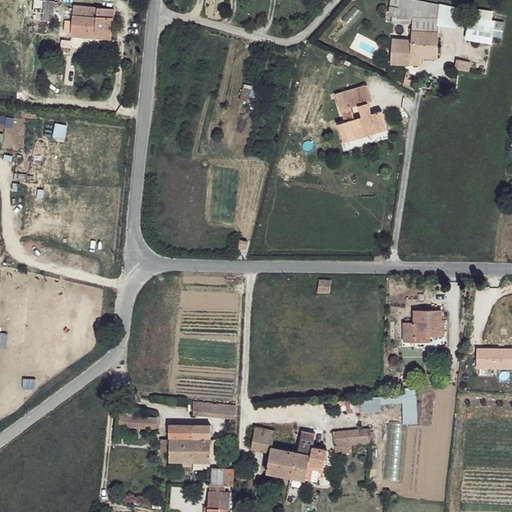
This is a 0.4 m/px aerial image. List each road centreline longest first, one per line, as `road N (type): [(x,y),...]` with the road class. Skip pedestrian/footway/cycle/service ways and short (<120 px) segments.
road 1 (tertiary): [(133,268),(511,266)]
road 2 (unclassified): [(155,14),(133,268)]
road 3 (tertiary): [(133,268),(121,341),(109,360),(0,440)]
road 4 (unclassified): [(155,14),(286,39),(338,0)]
road 5 (unknown): [(129,290),(22,259),(3,226),(0,182)]
road 6 (unknown): [(392,266),(419,100)]
road 7 (unknown): [(243,432),(250,267)]
